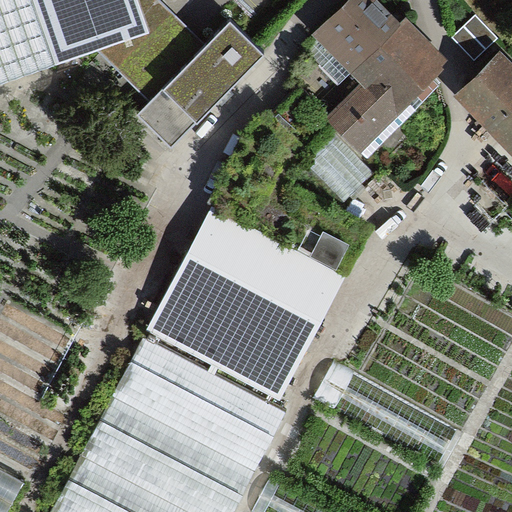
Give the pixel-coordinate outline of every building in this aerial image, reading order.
[(159,0),(0,0),(0,83),(96,51),(149,102),(137,115),(172,148),(195,122),(197,124),(265,56),(231,22),(207,45),(159,0)] [(400,23),(377,0),(347,0),(312,35),(318,41),(350,74),(359,83),(324,118),(360,154),(361,152),(433,80),(444,69),(442,67),(448,60),(406,17),(400,23)] [(497,39),(475,16),(452,38),(474,61),(497,39)] [(338,85),(350,74),(318,41),(306,52),(338,85)] [(511,155),(511,62),(500,51),(454,96),(511,155)] [(433,80),(361,152),(367,158),(439,86),(433,80)] [(344,202),(373,173),(336,133),(306,162),(344,202)] [(214,203),(147,329),(280,401),(346,277),(337,271),(310,258),(214,203)] [(310,258),(337,271),(350,245),(323,232),(310,258)] [(233,511),(286,412),(143,338),(50,511),(233,511)] [(462,431),(334,360),(313,398),(441,469),(462,431)] [(0,511),(7,511),(23,483),(0,469),(0,511)] [(340,511),(271,475),(251,511),(340,511)]
